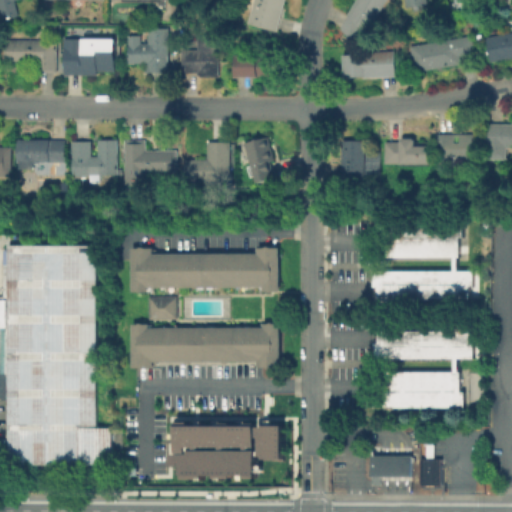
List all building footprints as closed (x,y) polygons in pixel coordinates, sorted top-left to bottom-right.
[(0,0),(16,0),(20,14),(3,18),(0,6),(0,0)] [(285,0),(278,30),(250,23),(256,0),(285,0)] [(389,0),(372,29),(368,27),(361,39),(343,27),(358,0),(389,0)] [(405,0),(407,11),(427,8),(426,0),(405,0)] [(511,25),(511,57),(493,61),(487,32),(494,30),(495,35),(501,34),(500,28),(511,25)] [(168,27),(168,71),(145,72),(145,63),(128,63),(128,34),(140,34),(140,36),(148,37),(147,27),(168,27)] [(219,34),(219,76),(199,76),(199,74),(197,74),(197,72),(183,72),(183,48),(197,48),(197,36),(198,36),(198,34),(219,34)] [(461,64),(416,72),(412,46),(472,35),(475,53),(460,56),(461,64)] [(115,39),(114,71),(98,70),(98,74),(64,74),(65,47),(64,47),(64,37),(85,38),(115,39)] [(57,39),(57,72),(36,72),(36,62),(12,61),(12,57),(6,57),(6,39),(57,39)] [(279,48),(279,76),(237,76),(237,54),(262,54),(262,48),(279,48)] [(396,50),(397,77),(365,78),(365,76),(345,77),(344,54),(367,53),(367,51),(396,50)] [(511,147),(508,147),(508,159),(487,158),(488,123),(511,123),(511,147)] [(481,134),(481,154),(477,154),(477,162),(437,162),(437,134),(481,134)] [(275,178),(258,182),(247,142),(268,136),(274,161),(270,161),(275,178)] [(345,173),(345,138),(368,138),(368,173),(345,173)] [(66,139),(65,162),(34,162),(34,168),(21,168),(21,161),(19,161),(19,139),(66,139)] [(118,139),(118,175),(100,175),(100,182),(90,182),(90,175),(72,175),(72,141),(92,141),(92,155),(99,155),(98,139),(118,139)] [(178,149),(178,172),(145,172),(145,189),(125,189),(126,139),(146,139),(146,149),(178,149)] [(211,168),(211,139),(229,139),(228,168),(211,168)] [(416,139),(416,145),(430,145),(430,163),(386,162),(386,141),(402,141),(402,139),(416,139)] [(0,145),(12,146),(11,177),(0,176),(0,145)] [(456,255),(456,236),(461,236),(461,221),(370,223),(370,241),(375,241),(375,256),(456,255)] [(0,299),(2,299),(2,251),(9,251),(9,244),(95,243),(97,428),(111,428),(111,465),(10,466),(9,400),(0,400),(0,299)] [(277,246),(256,247),(256,252),(151,253),(151,247),(130,247),(130,290),(147,290),(147,286),(262,285),(262,290),(277,290),(277,246)] [(471,270),(471,285),(466,285),(466,296),(375,297),(375,285),(372,285),(372,270),(471,270)] [(146,295),(175,295),(175,317),(147,318),(146,295)] [(278,365),(257,365),(257,360),(152,360),(152,366),(130,366),(130,323),(147,322),(147,327),(263,327),(262,322),(278,322),(278,365)] [(470,357),(470,342),(466,342),(466,330),(375,331),(375,341),(371,341),(371,358),(470,357)] [(461,405),(461,391),(457,391),(457,370),(372,371),(372,388),(369,388),(369,406),(461,405)] [(175,425),(261,426),(261,424),(283,424),(282,458),(261,458),(261,455),(255,455),(254,474),(180,474),(180,465),(171,465),(171,453),(174,453),(175,425)] [(370,484),(370,457),(393,457),(413,457),(413,484),(392,484),(370,484)] [(420,460),(441,460),(441,487),(420,487),(420,460)]
